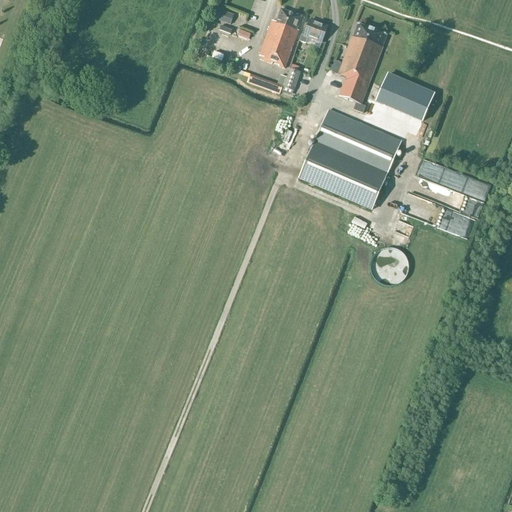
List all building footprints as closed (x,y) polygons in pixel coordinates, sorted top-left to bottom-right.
[(273,20),(258,61),(277,68),(277,66),(283,68),(285,69),(299,33),(296,32),(301,18),(280,10),(276,21),(273,20)] [(321,44),(327,27),(310,21),(304,37),(301,36),(299,42),(305,44),(307,39),(321,44)] [(221,24),(219,31),(228,34),(230,29),(239,33),(242,26),(233,23),(231,27),(221,24)] [(387,36),(358,25),(352,39),(351,39),(337,76),(346,79),(339,97),(356,104),(353,111),(363,114),(365,107),(361,105),(387,36)] [(244,26),(242,33),(254,37),(256,30),(244,26)] [(229,53),(231,49),(216,43),(214,48),(229,53)] [(279,95),(282,88),(289,70),(285,69),(283,68),(277,86),(249,76),(247,83),(279,95)] [(434,86),(387,68),(376,96),(423,114),(434,86)] [(289,70),(282,88),(293,92),(299,73),(289,70)] [(371,212),(401,144),(328,112),(299,181),(371,212)] [(453,169),(449,181),(482,193),(487,181),(453,169)] [(478,215),(410,195),(407,207),(475,227),(478,215)] [(427,234),(430,227),(399,214),(396,221),(427,234)] [(369,236),(378,238),(380,228),(370,227),(369,236)]
